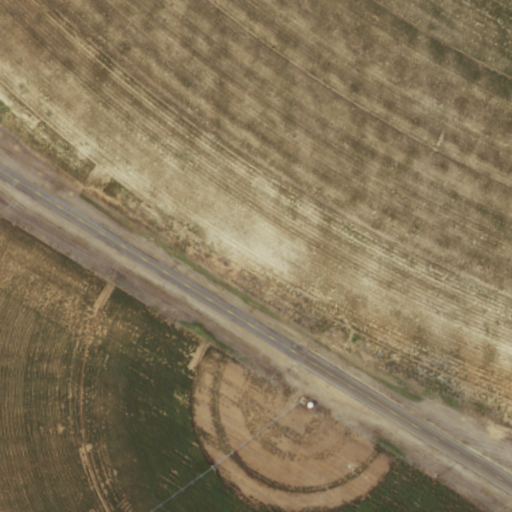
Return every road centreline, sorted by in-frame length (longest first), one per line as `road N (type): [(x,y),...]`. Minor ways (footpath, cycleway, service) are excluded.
road 1 (secondary): [(326,367),(0,167)]
road 2 (secondary): [(511,479),(326,367)]
